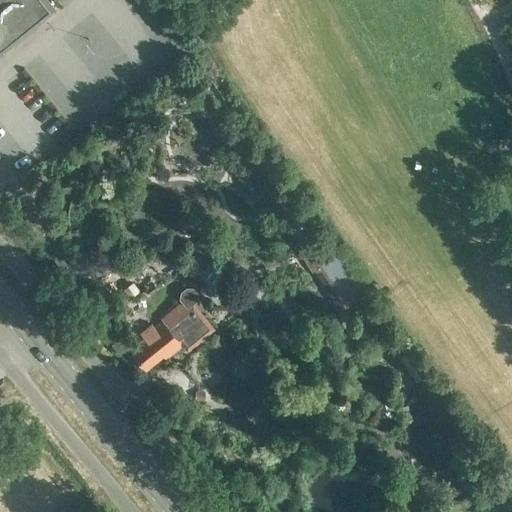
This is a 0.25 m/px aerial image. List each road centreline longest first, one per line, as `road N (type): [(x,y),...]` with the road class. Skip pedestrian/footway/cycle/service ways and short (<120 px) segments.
road 1 (unclassified): [(220,511),(0,245)]
road 2 (secondary): [(176,511),(32,337)]
road 3 (unclassified): [(129,511),(3,361)]
road 4 (unclassified): [(511,137),(479,183),(482,205),(511,253)]
